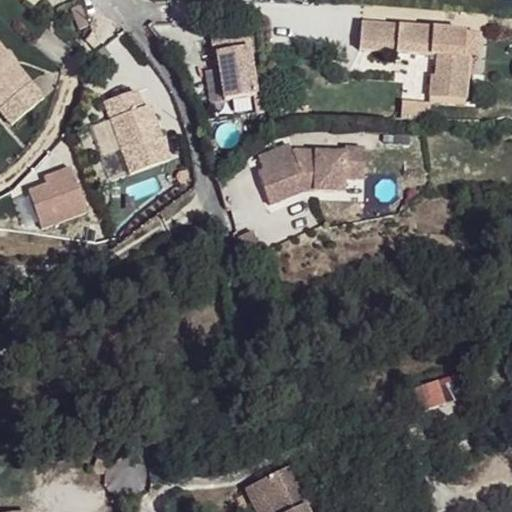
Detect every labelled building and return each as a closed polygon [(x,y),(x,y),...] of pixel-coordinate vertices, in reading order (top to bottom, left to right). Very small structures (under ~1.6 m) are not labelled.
[(80,4),(71,7),(79,28),(88,25),(80,4)] [(427,31),(442,32),(444,21),(428,19),(427,31)] [(430,98),(467,101),(473,59),(475,36),(442,32),(427,31),(362,25),(359,52),(436,59),(435,78),(431,78),(430,98)] [(245,33),(210,38),(213,55),(217,55),(224,99),(255,94),(245,33)] [(475,36),(473,59),(480,60),(482,37),(475,36)] [(0,44),(0,111),(10,124),(43,97),(0,44)] [(109,123),(130,177),(169,161),(149,108),(142,111),(135,94),(103,105),(109,123)] [(257,176),(269,207),(301,195),(301,192),(301,186),(313,186),(312,193),(345,193),(346,181),(364,181),(364,151),(344,151),(344,156),(292,154),(289,147),(257,161),(263,173),(257,176)] [(246,259),(261,253),(252,232),(237,239),(246,259)] [(469,368),(441,379),(450,401),(478,392),(469,368)] [(441,379),(412,390),(420,412),(450,401),(441,379)] [(92,471),(102,475),(106,465),(96,461),(92,471)] [(312,461),(256,487),(267,511),(307,511),(307,509),(311,508),(300,482),(318,475),(312,461)] [(267,511),(256,487),(244,492),(252,511),(267,511)]
